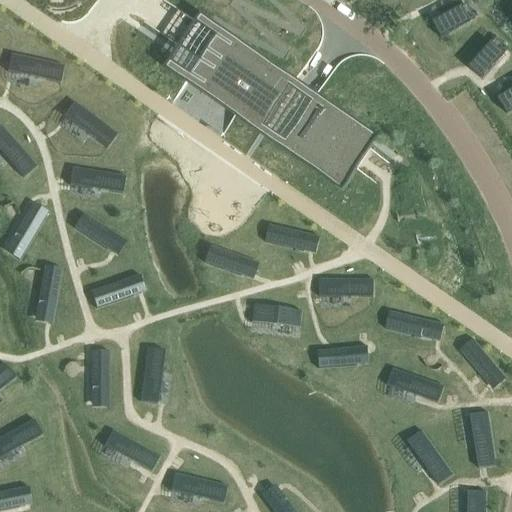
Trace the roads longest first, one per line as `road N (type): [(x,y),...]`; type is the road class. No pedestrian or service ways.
road 1 (track): [(386,179),(382,219),(365,247),(344,260),(120,334),(24,360),(0,357)]
road 2 (track): [(90,336),(49,149),(0,105)]
road 3 (track): [(253,511),(231,467),(136,420),(123,396),(120,334)]
